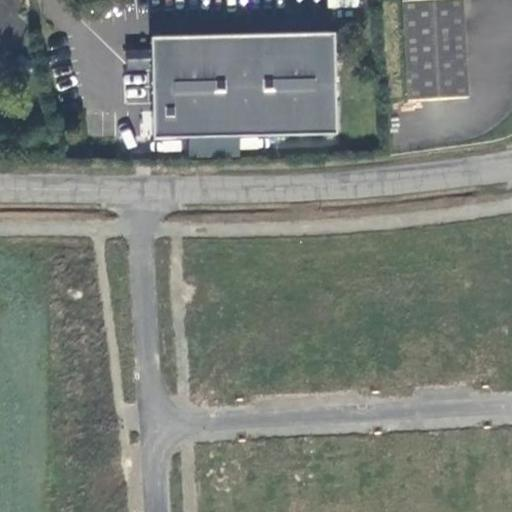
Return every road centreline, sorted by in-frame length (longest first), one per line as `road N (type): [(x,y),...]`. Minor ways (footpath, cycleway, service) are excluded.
road 1 (tertiary): [(131,190),(337,187),(511,164)]
road 2 (residential): [(154,428),(511,408)]
road 3 (residential): [(154,428),(131,190)]
road 4 (tertiary): [(0,189),(131,190)]
